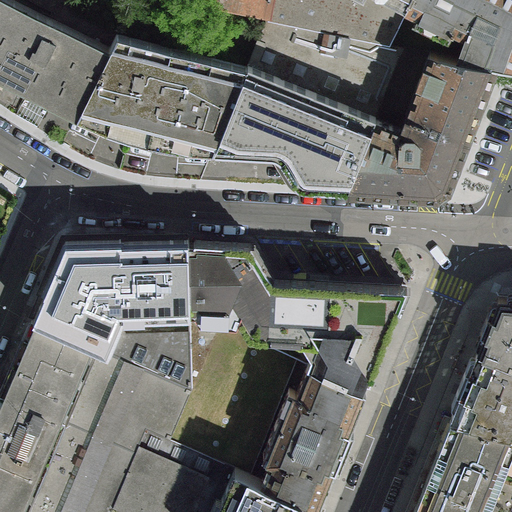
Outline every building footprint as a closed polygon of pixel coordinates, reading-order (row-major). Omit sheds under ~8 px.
[(81,110),(111,47),(14,0),(0,0),(0,69),(18,79),(81,110)] [(270,17),(273,0),(210,0),(210,5),(270,17)] [(273,0),(270,17),(270,19),(391,44),(408,8),(392,0),(273,0)] [(469,34),(460,57),(495,65),(511,67),(511,0),(412,0),(408,8),(420,13),(416,21),(450,37),(454,28),(469,34)] [(267,18),(249,64),(306,87),(379,115),(407,47),(391,44),(270,19),(267,18)] [(217,143),(248,66),(118,33),(111,47),(81,110),(111,117),(110,124),(149,134),(192,144),(194,138),(217,143)] [(432,52),(409,113),(468,136),(480,104),(495,65),(460,57),(432,52)] [(280,154),(306,87),(249,64),(248,66),(217,143),(215,150),(280,154)] [(349,188),(378,119),(379,115),(306,87),(280,154),(299,185),(334,187),(349,188)] [(411,132),(405,133),(402,129),(378,119),(349,188),(365,189),(411,191),(439,192),(448,186),(468,136),(409,113),(406,122),(411,132)] [(195,242),(189,242),(191,311),(196,312),(201,321),(242,323),(250,337),(305,339),(310,280),(291,279),(274,278),(252,242),(197,239),(195,242)] [(124,313),(191,311),(189,242),(189,240),(130,240),(68,240),(36,320),(98,347),(109,352),(124,313)] [(329,281),(310,280),(305,339),(314,354),(309,363),(363,388),(368,377),(371,379),(386,340),(409,286),(329,281)] [(480,349),(511,362),(511,296),(501,296),(491,322),(480,349)] [(194,389),(191,311),(124,313),(109,352),(194,389)] [(196,312),(191,311),(194,389),(172,439),(236,468),(259,478),(264,480),(273,456),(265,453),(291,388),(298,391),(309,363),(250,337),(242,323),(201,321),(196,312)] [(27,511),(66,420),(98,347),(36,320),(33,318),(14,363),(0,396),(0,511),(27,511)] [(98,347),(66,420),(137,451),(140,445),(147,428),(172,439),(194,389),(109,352),(98,347)] [(452,417),(511,432),(511,362),(480,349),(467,381),(452,417)] [(367,389),(363,388),(309,363),(298,391),(291,388),(265,453),(273,456),(264,480),(320,505),(347,438),(367,389)] [(414,511),(487,511),(511,449),(511,432),(452,417),(440,447),(419,499),(414,511)] [(137,451),(66,420),(27,511),(112,511),(115,506),(137,451)] [(147,428),(140,445),(210,477),(194,511),(217,511),(236,468),(172,439),(147,428)] [(129,511),(194,511),(210,477),(140,445),(137,451),(115,506),(129,511)] [(511,511),(511,449),(487,511),(511,511)] [(236,468),(217,511),(234,511),(244,492),(255,489),(259,478),(236,468)] [(264,480),(259,478),(255,489),(244,492),(234,511),(317,511),(320,505),(264,480)]
